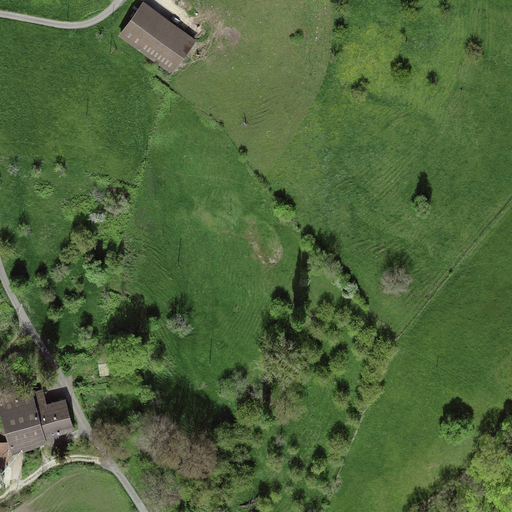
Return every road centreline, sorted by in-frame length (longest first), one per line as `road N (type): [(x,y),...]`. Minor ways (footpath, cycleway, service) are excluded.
road 1 (unclassified): [(0,266),(143,511)]
road 2 (track): [(511,417),(420,511)]
road 3 (track): [(113,466),(76,457),(46,462),(0,499)]
road 4 (unclassified): [(116,0),(80,25),(0,13)]
